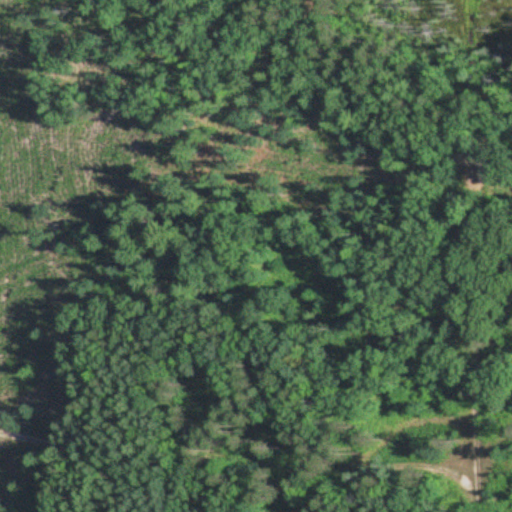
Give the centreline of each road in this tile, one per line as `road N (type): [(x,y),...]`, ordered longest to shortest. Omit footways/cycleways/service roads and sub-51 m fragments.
road 1 (track): [(0,437),(106,458),(236,511),(311,506),(369,478),(442,465),(482,506)]
road 2 (track): [(481,511),(473,168)]
